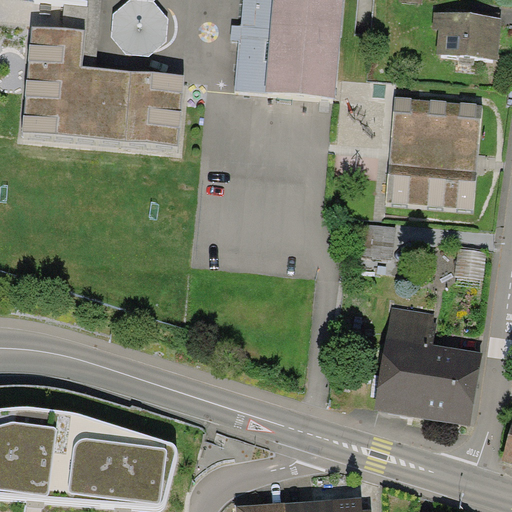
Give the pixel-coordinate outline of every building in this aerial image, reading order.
[(135,0),(136,1),(119,16),(118,40),(132,56),(157,57),(174,42),(175,19),(161,2),(163,0),(135,0)] [(344,0),(242,0),(241,26),(232,26),(231,41),(240,41),(235,90),(336,98),(344,0)] [(495,18),(435,11),(433,28),(440,29),(437,53),(497,59),(501,18),(495,18)] [(84,31),(31,26),(22,132),(182,146),(188,86),(184,86),(185,75),(81,66),(84,31)] [(483,105),(396,97),(386,202),(473,210),(483,105)] [(365,225),(362,256),(396,259),(399,228),(365,225)] [(486,252),(459,248),(456,276),(483,280),(486,252)] [(375,410),(470,426),(482,353),(433,345),(438,314),(392,306),(375,410)] [(0,495),(153,508),(155,507),(160,506),(162,505),(164,504),(165,503),(176,456),(176,451),(176,447),(175,445),(173,443),(86,415),(76,412),(35,407),(31,406),(23,406),(0,407),(0,495)] [(511,463),(511,424),(502,461),(511,463)] [(361,498),(236,506),(236,511),(371,511),(371,509),(362,510),(361,498)]
